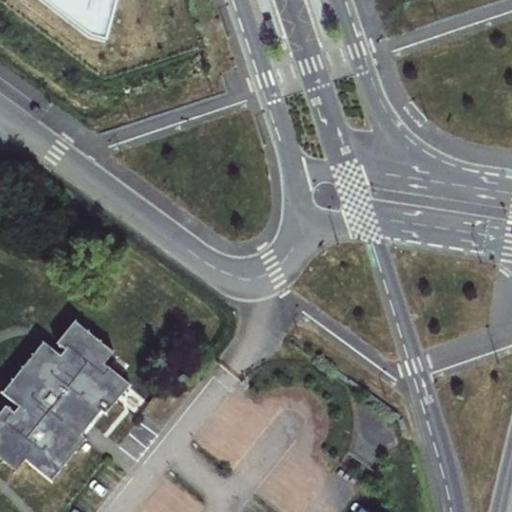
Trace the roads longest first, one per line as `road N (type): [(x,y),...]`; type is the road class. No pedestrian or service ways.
road 1 (residential): [(241,0),(312,216),(511,240)]
road 2 (residential): [(511,192),(397,176),(335,0)]
